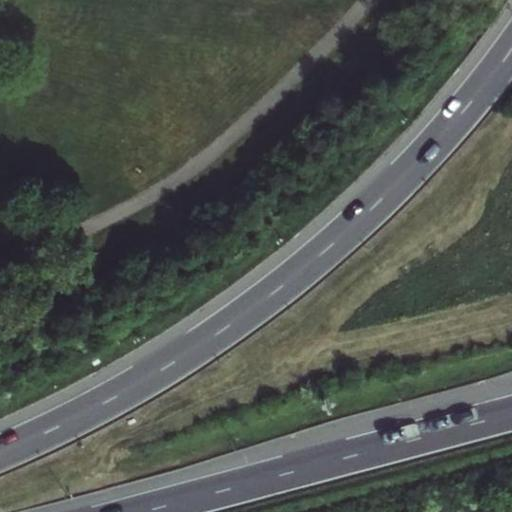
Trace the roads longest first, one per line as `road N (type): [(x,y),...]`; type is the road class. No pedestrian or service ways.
road 1 (motorway): [(511,49),(432,147),(337,239),(222,332),(0,454)]
road 2 (motorway): [(511,413),(140,511)]
